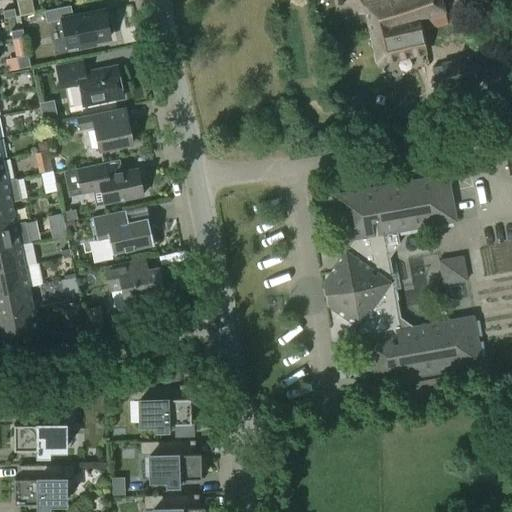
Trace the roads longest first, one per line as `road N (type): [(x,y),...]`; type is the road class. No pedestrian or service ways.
road 1 (residential): [(240,511),(231,360),(157,0)]
road 2 (unknown): [(238,437),(321,413),(326,401),(274,167)]
